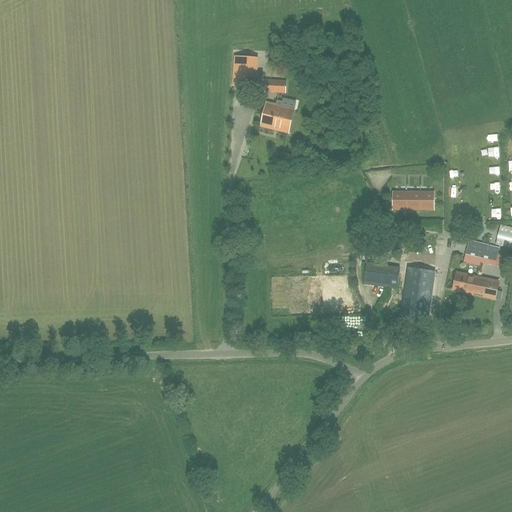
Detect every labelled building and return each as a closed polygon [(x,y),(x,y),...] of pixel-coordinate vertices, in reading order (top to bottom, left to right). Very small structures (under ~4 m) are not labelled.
[(286,82),(266,81),(265,92),(285,93),(286,82)] [(288,133),(294,110),(267,104),(261,127),(288,133)] [(393,193),(393,209),(434,210),(434,193),(393,193)] [(385,229),(386,229),(395,228),(395,221),(385,221),(385,229)] [(511,249),(511,228),(500,225),(495,245),(511,249)] [(466,252),(496,260),(499,248),(493,246),(469,240),(466,252)] [(391,272),(389,288),(397,289),(400,269),(392,268),(391,272)] [(408,268),(402,315),(428,319),(435,272),(408,268)] [(455,281),(453,290),(473,294),(473,292),(484,294),(483,296),(495,298),(498,282),(457,273),(457,274),(454,274),(453,280),(455,281)] [(392,329),(402,325),(399,318),(389,322),(392,329)]
